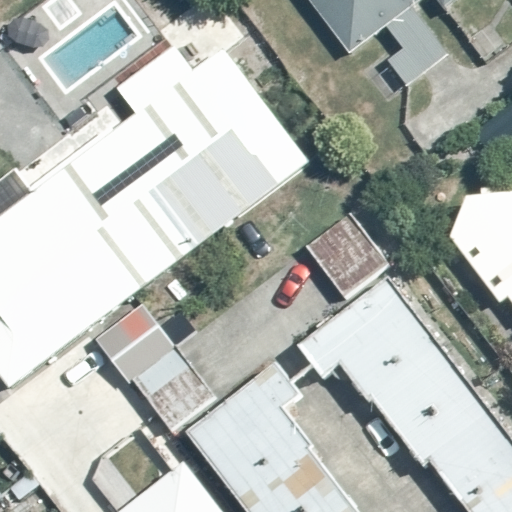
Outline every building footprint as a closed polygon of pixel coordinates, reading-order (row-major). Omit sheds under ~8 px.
[(423,0),(306,0),(349,56),(370,41),(406,88),(450,55),(414,7),(423,0)] [(436,0),(445,10),(457,0),(436,0)] [(16,168),(0,180),(0,375),(10,388),(309,164),(224,51),(195,73),(175,47),(118,90),(134,112),(32,189),(16,168)] [(505,192),(506,184),(471,182),(466,195),(448,240),(495,304),(502,299),(511,311),(511,192),(511,191),(505,192)] [(390,270),(350,213),(304,244),(344,302),(390,270)] [(511,511),(511,439),(390,281),(299,351),(322,380),(340,366),(418,467),(426,460),(465,511),(511,511)] [(180,315),(163,329),(142,304),(96,342),(173,435),(219,396),(179,349),(196,335),(180,315)] [(358,511),(312,449),(316,446),(287,408),(303,396),(282,367),(187,439),(242,511),(358,511)] [(222,511),(184,462),(118,511),(222,511)]
